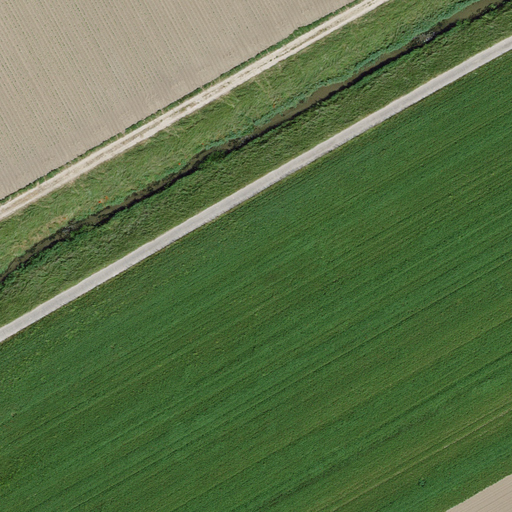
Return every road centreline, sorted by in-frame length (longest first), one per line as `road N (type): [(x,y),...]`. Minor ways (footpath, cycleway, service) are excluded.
road 1 (track): [(0,337),(511,47)]
road 2 (track): [(351,0),(0,203)]
